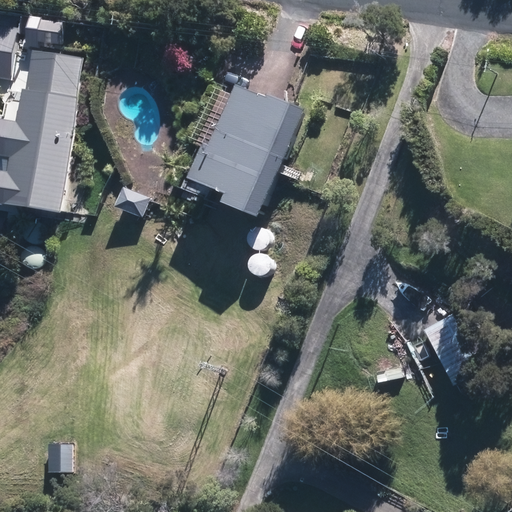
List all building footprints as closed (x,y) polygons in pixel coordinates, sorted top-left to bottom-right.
[(74,162),(83,107),(64,104),(71,59),(34,54),(27,98),(11,96),(11,102),(3,101),(0,120),(0,133),(4,134),(0,162),(0,209),(63,220),(64,213),(79,215),(87,164),(74,162)] [(208,151),(193,187),(231,203),(227,213),(262,228),(306,122),(240,94),(215,154),(208,151)] [(152,200),(126,193),(120,214),(147,221),(152,200)] [(277,284),(277,256),(277,231),(249,231),(249,257),(250,284),(277,284)] [(469,308),(426,333),(460,390),(503,365),(469,308)] [(381,316),(361,325),(375,353),(395,344),(381,316)]
